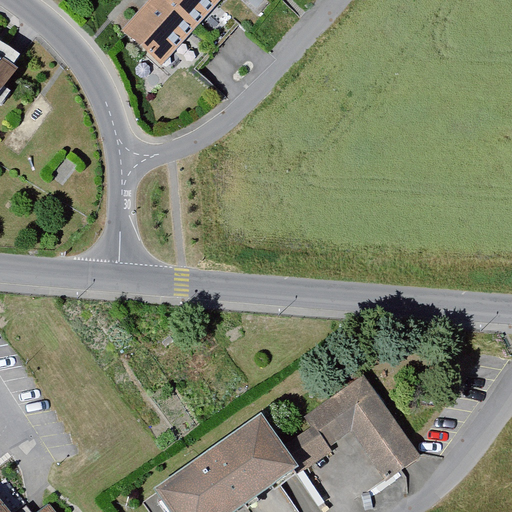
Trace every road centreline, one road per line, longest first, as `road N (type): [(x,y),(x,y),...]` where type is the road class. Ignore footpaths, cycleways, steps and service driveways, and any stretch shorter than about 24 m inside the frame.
road 1 (tertiary): [(511,311),(118,278)]
road 2 (residential): [(127,178),(199,145),(254,100),(339,0)]
road 3 (unclassified): [(127,178),(125,139),(75,44),(10,0)]
road 4 (residential): [(408,511),(464,463),(511,391)]
